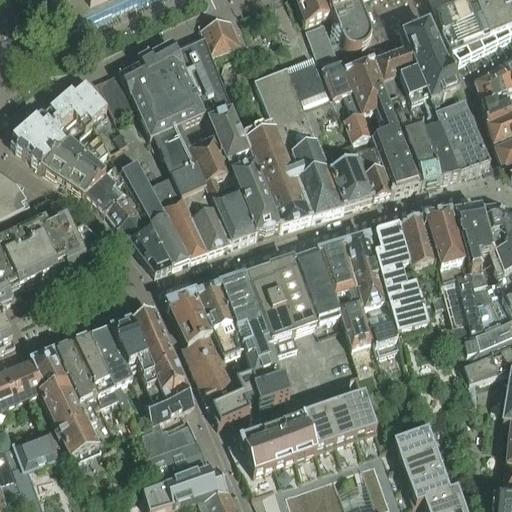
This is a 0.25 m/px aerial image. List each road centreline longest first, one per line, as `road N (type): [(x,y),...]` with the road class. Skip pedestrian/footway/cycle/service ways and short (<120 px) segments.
road 1 (residential): [(511,207),(493,196),(352,233),(148,303)]
road 2 (residential): [(0,140),(75,82),(264,0)]
road 3 (residential): [(245,511),(148,303)]
road 4 (residential): [(148,303),(104,239),(0,164)]
road 5 (residential): [(0,368),(148,303)]
